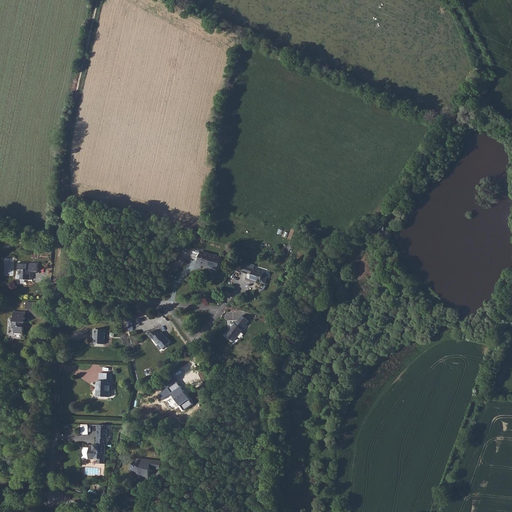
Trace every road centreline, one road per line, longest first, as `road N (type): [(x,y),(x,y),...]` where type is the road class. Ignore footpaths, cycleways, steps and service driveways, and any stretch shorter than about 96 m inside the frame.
road 1 (unclassified): [(57,297),(54,490)]
road 2 (residential): [(220,310),(57,297)]
